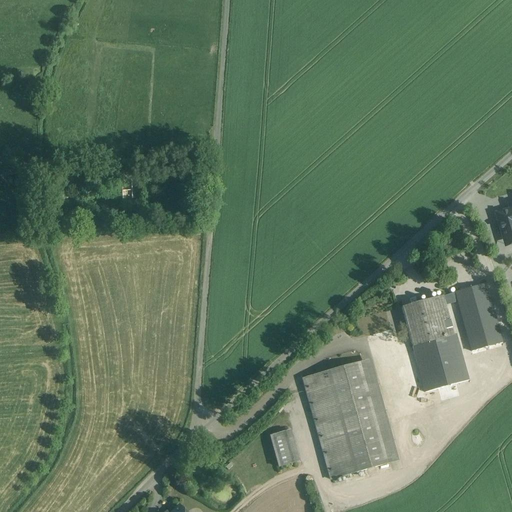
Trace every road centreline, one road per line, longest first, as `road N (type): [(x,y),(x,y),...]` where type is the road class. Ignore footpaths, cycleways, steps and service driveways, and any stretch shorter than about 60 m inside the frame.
road 1 (unclassified): [(203,429),(197,405),(223,0)]
road 2 (unclassified): [(203,429),(511,153)]
